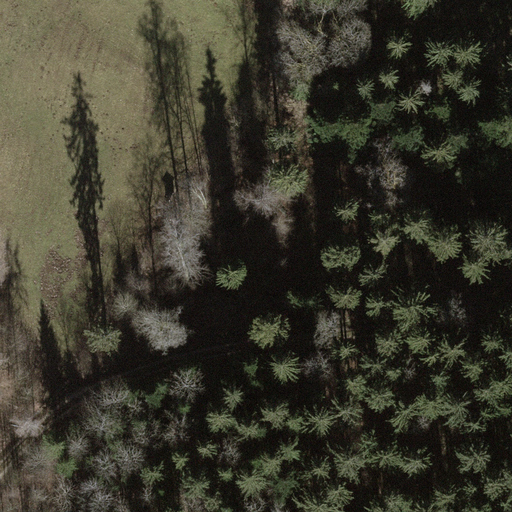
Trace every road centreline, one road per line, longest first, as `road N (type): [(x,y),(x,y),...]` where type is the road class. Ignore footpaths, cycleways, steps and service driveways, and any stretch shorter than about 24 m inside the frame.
road 1 (track): [(0,451),(13,434),(111,376),(191,353),(386,326),(511,329)]
road 2 (track): [(511,8),(255,27)]
